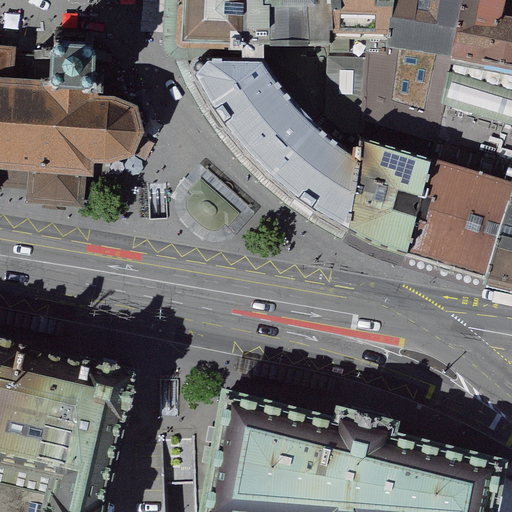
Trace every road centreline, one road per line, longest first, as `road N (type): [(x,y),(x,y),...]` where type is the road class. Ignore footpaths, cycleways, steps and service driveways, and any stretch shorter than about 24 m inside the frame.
road 1 (primary): [(0,260),(412,337)]
road 2 (primary): [(412,337),(511,411)]
